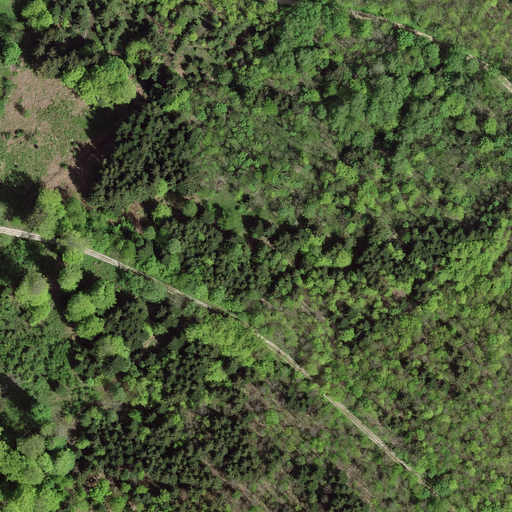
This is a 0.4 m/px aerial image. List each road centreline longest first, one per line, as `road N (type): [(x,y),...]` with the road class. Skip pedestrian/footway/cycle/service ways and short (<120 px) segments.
road 1 (track): [(0,230),(133,267),(224,313),(270,344),(452,511)]
road 2 (track): [(277,0),(399,27),(450,48),(511,95)]
